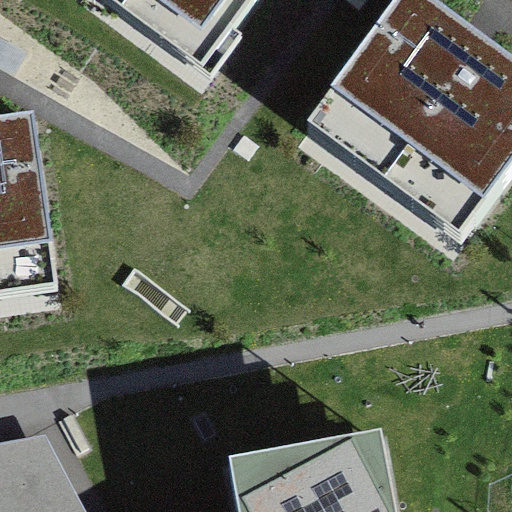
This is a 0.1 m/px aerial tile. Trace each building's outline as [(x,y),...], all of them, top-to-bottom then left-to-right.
[(135,0),(217,58),(258,0),(135,0)] [(409,0),(407,0),(327,109),(479,221),(511,176),(511,75),(473,47),(409,0)] [(0,134),(0,280),(52,273),(31,130),(0,134)] [(0,449),(0,511),(80,511),(43,442),(0,449)] [(388,511),(354,449),(237,511),(388,511)]
